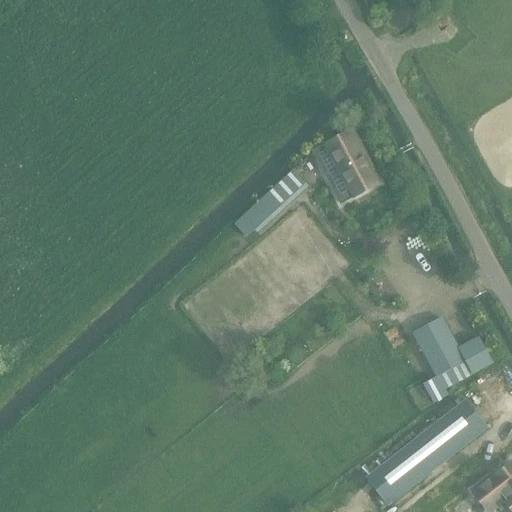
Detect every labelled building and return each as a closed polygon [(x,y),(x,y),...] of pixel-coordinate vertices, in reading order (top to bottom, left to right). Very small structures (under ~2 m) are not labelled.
[(348,134),(313,152),(340,203),(371,187),(365,176),(369,174),(348,134)] [(309,188),(294,171),(243,217),(258,234),(309,188)] [(448,387),(492,363),(479,336),(457,348),(442,319),(413,335),(436,377),(422,384),(434,405),(452,395),(448,387)] [(466,402),(367,480),(387,505),(447,457),(486,427),(467,402),(466,402)] [(494,478),(474,494),(487,511),(502,499),(511,511),(511,464),(494,478)]
